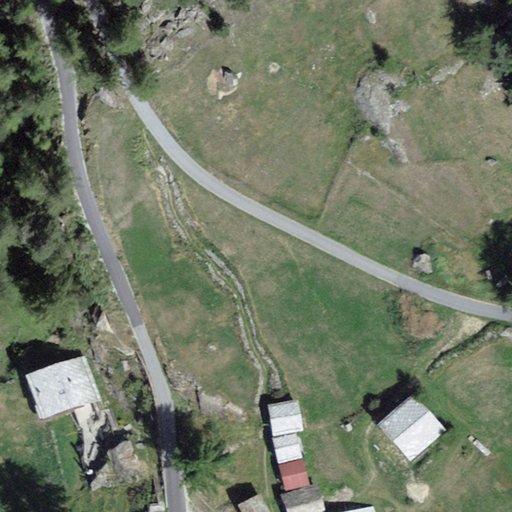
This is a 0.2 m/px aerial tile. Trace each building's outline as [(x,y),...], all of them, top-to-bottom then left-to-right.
[(88,362),(21,385),(37,431),(104,408),(88,362)] [(297,399),(267,405),(273,436),(303,430),(297,399)] [(410,470),(445,438),(411,401),(375,433),(410,470)] [(278,463),(302,458),(296,433),(272,439),(278,463)] [(303,459),(278,465),(285,492),(309,485),(303,459)] [(278,511),(314,511),(311,497),(277,506),(278,511)] [(253,511),(245,500),(234,508),(236,511),(253,511)]
